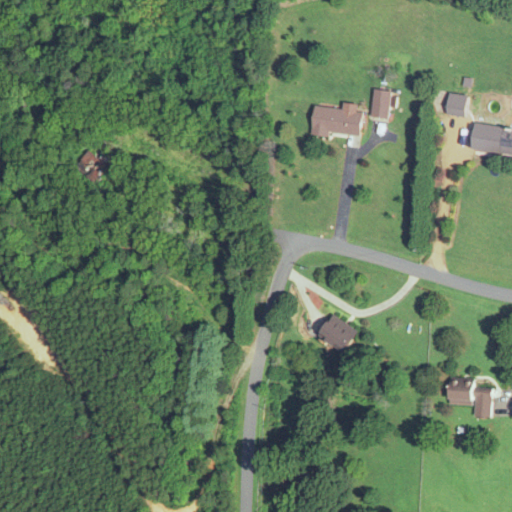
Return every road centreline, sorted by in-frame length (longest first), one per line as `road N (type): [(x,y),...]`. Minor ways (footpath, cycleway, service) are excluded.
road 1 (residential): [(365,253),(305,239),(293,246),(256,377),(247,511)]
road 2 (residential): [(511,296),(365,253),(268,192)]
